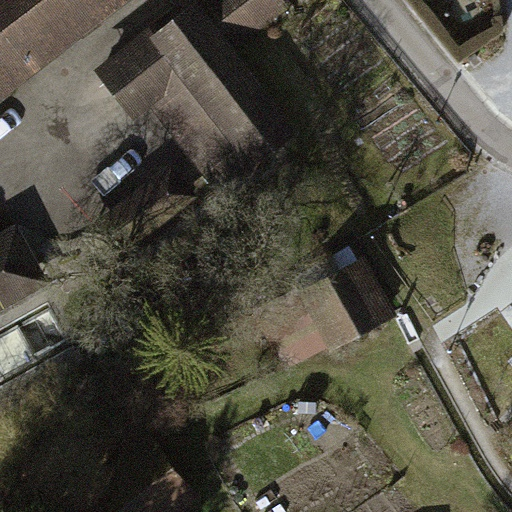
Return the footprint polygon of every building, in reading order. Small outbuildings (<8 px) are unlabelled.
[(0,0),(0,108),(143,0),(0,0)] [(208,0),(157,39),(151,31),(95,74),(134,125),(153,111),(225,205),(305,143),(236,53),(290,11),(281,0),(208,0)] [(172,165),(103,219),(130,253),(199,199),(172,165)] [(16,222),(0,230),(0,307),(49,281),(16,222)] [(371,264),(314,293),(337,340),(395,311),(371,264)] [(155,441),(105,477),(129,511),(167,511),(193,494),(155,441)]
